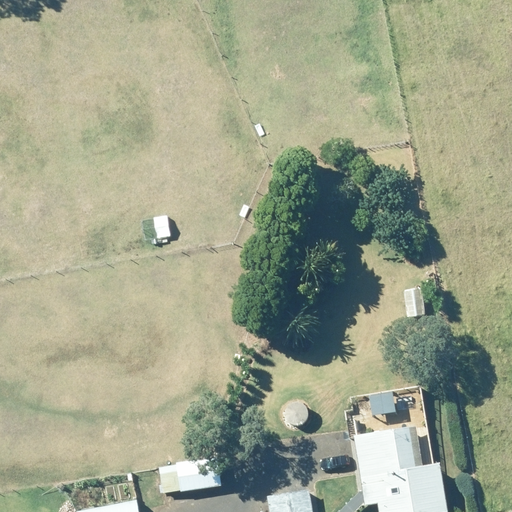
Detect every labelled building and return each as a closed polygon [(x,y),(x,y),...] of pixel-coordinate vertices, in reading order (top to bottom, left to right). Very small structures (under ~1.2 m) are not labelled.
[(421,290),(400,294),(405,320),(426,316),(421,290)] [(348,431),(351,449),(357,493),(338,511),(311,511),(308,491),(260,500),(258,511),(358,511),(360,511),(374,508),(374,511),(444,511),(419,387),(345,397),(347,413),(341,414),(343,431),(348,431)] [(292,401),(290,401),(288,402),(285,404),(283,406),(282,408),(280,410),(279,413),(279,416),(279,418),(280,421),(281,424),(282,426),(284,428),(286,430),(289,431),(291,432),(294,432),(297,432),(300,431),(302,430),(304,429),(307,427),(308,425),(309,422),(310,420),(311,417),(311,414),(310,412),(309,409),(307,407),(306,405),(303,403),(301,402),(298,401),(296,401),(293,401),(292,401)] [(216,460),(157,469),(161,498),(221,489),(216,460)] [(83,511),(134,511),(133,503),(83,511)]
